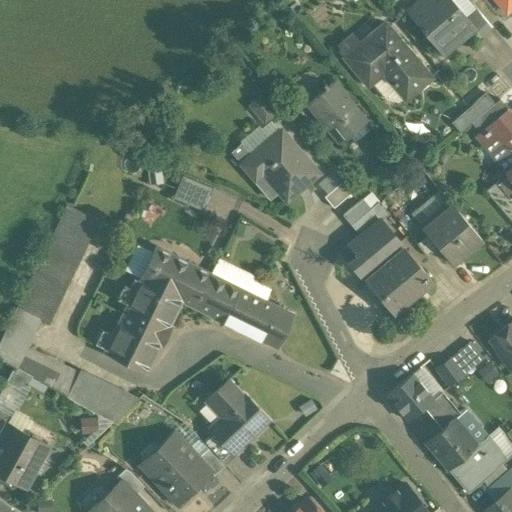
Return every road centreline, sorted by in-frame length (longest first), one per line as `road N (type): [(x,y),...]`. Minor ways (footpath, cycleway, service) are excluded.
road 1 (residential): [(511,276),(366,391)]
road 2 (residential): [(366,391),(231,511)]
road 3 (residential): [(458,511),(366,391)]
